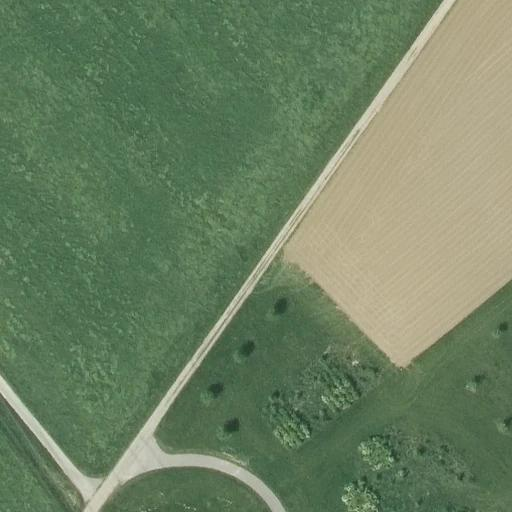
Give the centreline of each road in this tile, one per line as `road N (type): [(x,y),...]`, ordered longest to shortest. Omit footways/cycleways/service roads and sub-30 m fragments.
road 1 (track): [(452,0),(88,511)]
road 2 (track): [(120,466),(209,463),(257,484),(278,511)]
